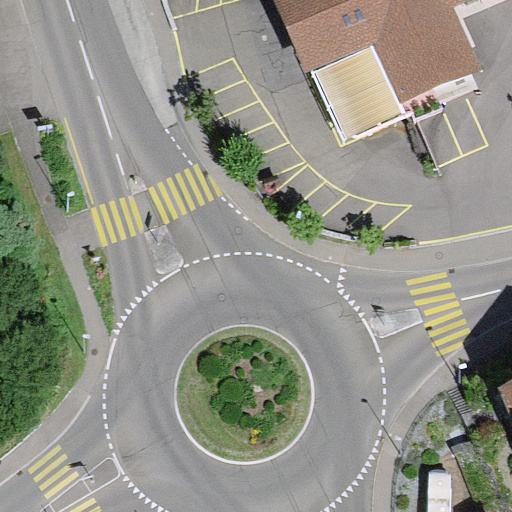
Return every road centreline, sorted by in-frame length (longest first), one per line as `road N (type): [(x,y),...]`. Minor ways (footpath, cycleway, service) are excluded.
road 1 (secondary): [(70,0),(182,298)]
road 2 (secondary): [(182,298),(144,336),(134,361),(134,415),(144,440),(186,481),(215,491),(273,487)]
road 3 (secondary): [(337,358),(302,306),(274,290),(243,283),(182,298)]
road 4 (tertiary): [(511,285),(435,310),(337,358)]
road 5 (secondary): [(273,487),(323,449),(342,389),(337,358)]
